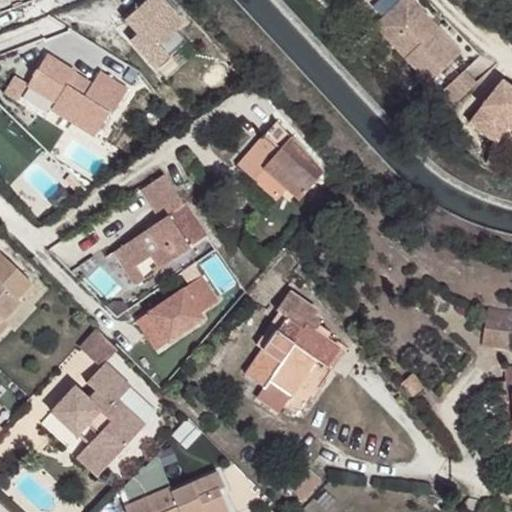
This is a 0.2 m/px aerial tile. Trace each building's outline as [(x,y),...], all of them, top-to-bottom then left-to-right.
[(159,0),(156,0),(127,25),(140,39),(132,46),(158,75),(189,48),(178,37),(185,30),(159,0)] [(402,37),(394,45),(430,83),(462,52),(413,0),(402,0),(384,17),(402,37)] [(375,25),(394,45),(402,37),(384,17),(375,25)] [(26,87),(53,104),(50,111),(94,138),(111,116),(108,114),(128,88),(101,70),(92,83),(47,54),(26,87)] [(477,84),(465,70),(440,94),(453,107),(477,84)] [(511,87),(504,82),(471,123),(498,144),(510,128),(511,129),(511,87)] [(50,111),(53,104),(26,87),(22,93),(50,111)] [(275,130),(238,175),(258,191),(278,208),(287,196),(300,207),(324,178),(275,130)] [(136,193),(158,227),(110,258),(133,292),(204,245),(159,178),(136,193)] [(258,191),(247,204),(267,221),(278,208),(258,191)] [(33,286),(2,255),(0,256),(0,338),(9,329),(5,324),(22,306),(18,302),(33,286)] [(193,288),(129,331),(139,345),(150,337),(161,353),(195,330),(191,325),(210,313),(193,288)] [(261,354),(244,379),(262,392),(256,401),(278,417),(315,364),(326,371),(340,353),(325,343),(312,335),(315,331),(320,323),(313,319),(315,314),(290,297),(277,316),(278,317),(286,322),(277,336),(275,335),(261,354)] [(485,319),(510,320),(511,307),(486,305),(485,319)] [(286,322),(278,317),(256,350),(261,354),(275,335),(277,336),(286,322)] [(511,349),(511,344),(511,342),(511,320),(510,320),(485,319),(482,346),(511,349)] [(315,331),(312,335),(325,343),(328,339),(315,331)] [(113,355),(92,337),(76,354),(97,373),(101,369),(113,355)] [(161,353),(150,337),(139,345),(150,361),(161,353)] [(83,452),(105,471),(124,450),(141,430),(115,406),(128,393),(101,369),(97,373),(82,389),(91,397),(84,405),(71,393),(47,419),(72,442),(85,428),(96,437),(83,452)] [(411,373),(396,385),(407,400),(422,387),(411,373)] [(507,400),(505,381),(498,382),(500,412),(508,411),(507,400)] [(510,441),(511,440),(511,410),(508,411),(500,412),(498,413),(501,444),(510,443),(510,441)] [(94,482),(105,471),(83,452),(72,463),(94,482)] [(316,484),(298,466),(281,483),(301,501),(316,484)] [(169,490),(124,510),(125,511),(227,511),(218,491),(224,489),(217,474),(171,495),(169,490)]
